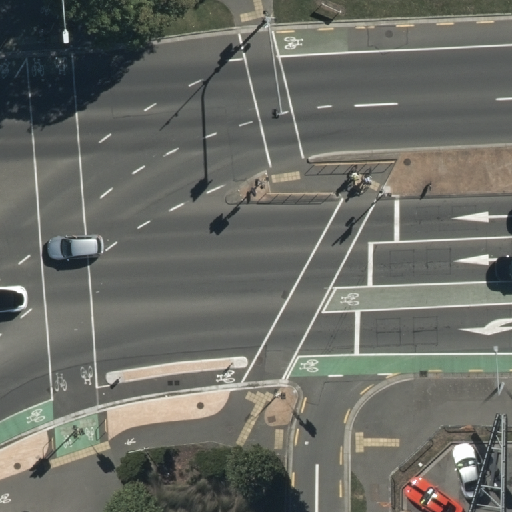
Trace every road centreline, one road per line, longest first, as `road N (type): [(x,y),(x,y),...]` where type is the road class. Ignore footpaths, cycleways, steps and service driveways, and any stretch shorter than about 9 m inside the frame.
road 1 (primary): [(511,237),(49,260)]
road 2 (secondary): [(415,330),(126,342),(0,374)]
road 3 (primary): [(199,112),(511,96)]
road 4 (residential): [(415,330),(355,363),(336,386),(320,511)]
road 5 (secondary): [(199,112),(49,260)]
road 6 (primary): [(0,132),(199,112)]
